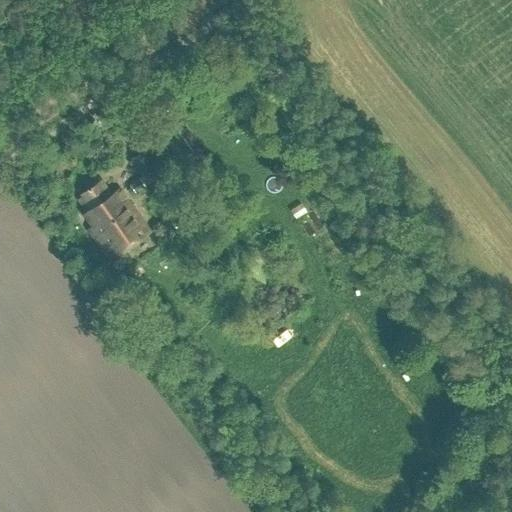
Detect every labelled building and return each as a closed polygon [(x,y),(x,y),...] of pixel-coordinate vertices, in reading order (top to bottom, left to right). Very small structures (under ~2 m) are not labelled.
[(184,155),(197,146),(181,122),(168,131),(184,155)] [(129,159),(144,180),(157,172),(142,150),(129,159)] [(139,178),(129,185),(134,193),(144,187),(139,178)] [(108,261),(151,231),(120,189),(112,195),(101,180),(81,194),(85,199),(81,202),(88,212),(82,216),(89,226),(85,229),(108,261)] [(97,293),(108,307),(116,301),(105,287),(97,293)]
